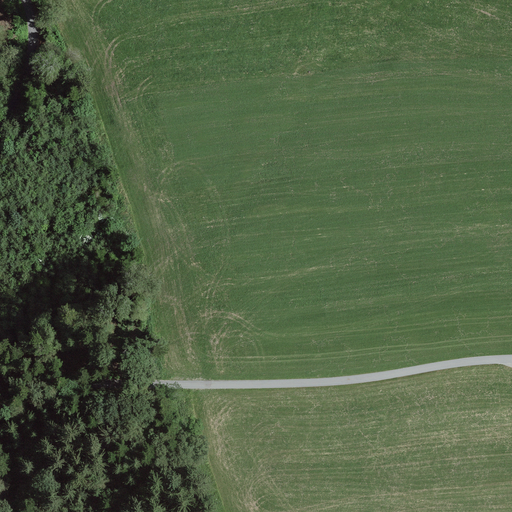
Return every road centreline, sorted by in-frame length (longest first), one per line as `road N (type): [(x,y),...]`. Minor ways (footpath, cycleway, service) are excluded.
road 1 (track): [(0,420),(85,384),(339,380),(511,358)]
road 2 (track): [(26,0),(29,65),(0,131)]
